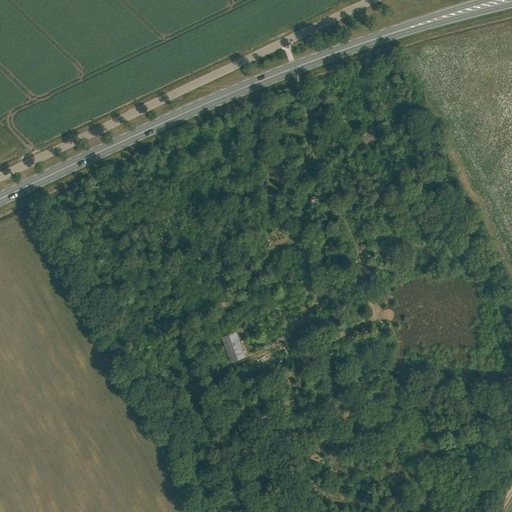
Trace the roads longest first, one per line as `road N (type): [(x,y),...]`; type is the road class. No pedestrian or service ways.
road 1 (primary): [(0,198),(292,65),(507,0)]
road 2 (unclassified): [(0,176),(373,0)]
road 3 (track): [(298,83),(327,195),(323,300)]
